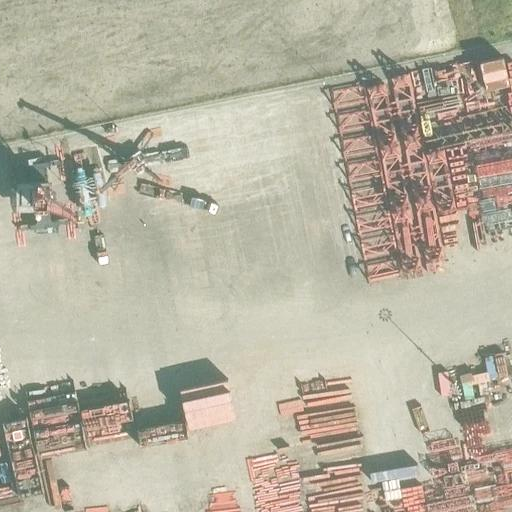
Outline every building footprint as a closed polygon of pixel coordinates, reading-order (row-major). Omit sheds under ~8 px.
[(335,184),(311,187),(314,207),(337,204),(335,184)] [(306,189),(286,192),(308,302),(326,298),(317,250),(304,253),(301,239),(315,236),(306,189)] [(392,279),(416,275),(405,204),(381,208),(392,279)] [(422,273),(444,270),(442,258),(421,261),(422,273)] [(101,376),(102,408),(146,407),(145,375),(101,376)] [(82,406),(100,402),(97,385),(79,388),(82,406)]
